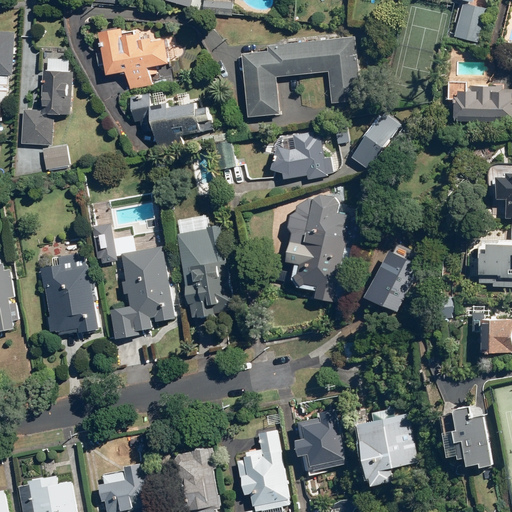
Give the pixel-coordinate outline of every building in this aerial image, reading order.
[(236,2),(211,0),(206,0),(205,13),(235,15),(236,2)] [(490,7),(465,1),(457,34),(483,40),(490,7)] [(124,27),(101,32),(109,74),(129,70),(133,90),(155,86),(151,67),(172,62),(167,39),(155,42),(154,37),(143,39),(142,33),(126,36),(124,27)] [(18,32),(0,31),(0,74),(15,75),(18,32)] [(271,50),(245,53),(252,117),(284,113),(280,78),(331,72),(334,104),(366,101),(358,33),(270,43),(271,50)] [(75,71),(46,70),(43,110),(26,109),(24,143),(55,145),(56,113),(73,114),(75,71)] [(511,86),(505,87),(505,82),(493,82),(493,84),(472,83),(472,89),(461,89),(461,97),(458,97),(458,119),(511,120),(511,86)] [(171,107),(170,102),(153,105),(151,96),(133,99),(137,122),(142,121),(144,133),(157,131),(161,149),(185,145),(183,135),(215,129),(211,106),(199,108),(198,102),(171,107)] [(404,125),(388,113),(355,157),(371,169),(404,125)] [(350,126),(338,129),(341,145),(353,142),(350,126)] [(300,149),(294,150),(281,145),(275,169),(294,175),(310,172),(311,179),(330,176),(323,135),(318,137),(317,132),(297,135),(300,149)] [(234,141),(217,144),(222,169),(239,166),(234,141)] [(71,142),(47,146),(51,168),(75,164),(71,142)] [(511,170),(509,171),(509,175),(500,175),(499,197),(508,198),(508,217),(511,216),(511,170)] [(302,205),(296,240),(294,240),(290,260),(298,262),(295,278),(300,286),(319,290),(318,297),(337,301),(338,296),(342,297),(346,277),(342,276),(353,216),(358,216),(359,206),(334,202),(332,211),(302,205)] [(94,226),(100,258),(105,257),(105,262),(120,259),(113,223),(94,226)] [(238,309),(223,226),(180,234),(192,302),(184,303),(190,336),(214,332),(211,314),(238,309)] [(490,251),(482,251),(481,281),(503,282),(502,285),(511,285),(511,242),(490,242),(490,251)] [(179,317),(165,246),(124,254),(129,279),(125,280),(128,294),(132,293),(134,305),(115,309),(120,338),(143,334),(141,323),(154,321),(153,317),(159,316),(160,320),(179,317)] [(423,265),(393,249),(368,295),(399,311),(423,265)] [(103,328),(90,256),(80,258),(79,253),(61,256),(63,264),(44,267),(47,287),(49,286),(54,316),(51,316),(54,331),(61,330),(61,331),(83,327),(84,331),(103,328)] [(0,259),(0,331),(18,328),(17,320),(23,319),(14,268),(8,269),(6,259),(0,259)] [(452,300),(440,299),(439,320),(451,320),(452,300)] [(511,317),(482,317),(482,350),(511,350),(511,317)] [(365,340),(346,342),(349,362),(368,359),(365,340)] [(459,453),(460,457),(467,456),(469,464),(481,462),(481,466),(494,464),(483,402),(455,407),(456,412),(442,415),(449,455),(459,453)] [(301,420),(304,438),(299,439),(302,455),(312,453),(314,465),(323,463),(324,467),(349,463),(339,408),(323,411),(324,416),(301,420)] [(411,412),(361,422),(372,475),(375,475),(376,483),(398,478),(395,465),(421,460),(411,412)] [(293,498),(280,429),(262,432),(265,452),(247,455),(248,459),(241,460),(244,477),(246,476),(249,494),(254,493),(256,505),(258,505),(259,510),(293,504),(292,498),(293,498)] [(213,447),(181,452),(173,464),(180,503),(184,502),(185,511),(219,511),(218,508),(223,507),(213,447)] [(155,511),(154,503),(155,503),(150,479),(152,478),(149,461),(127,465),(128,469),(105,473),(107,483),(102,483),(105,500),(109,499),(111,511),(119,510),(119,511),(155,511)] [(80,511),(75,481),(62,483),(60,475),(32,480),(32,483),(22,485),(27,511),(32,511),(37,511),(36,511),(80,511)] [(0,511),(11,511),(7,489),(0,490),(0,511)]
